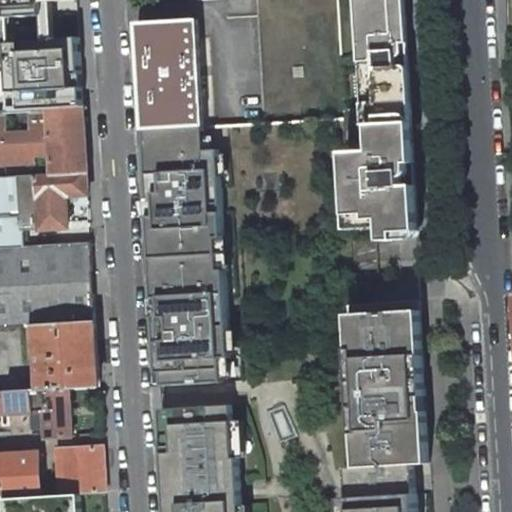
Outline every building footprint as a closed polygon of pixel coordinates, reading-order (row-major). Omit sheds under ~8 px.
[(78,12),(77,0),(4,0),(5,17),(35,15),(78,12)] [(384,228),(416,226),(401,0),(357,0),(366,126),(373,125),(374,152),(347,153),(351,216),(370,214),(371,221),(384,220),(384,228)] [(35,15),(37,44),(7,46),(7,43),(0,43),(0,112),(47,109),(84,107),(78,12),(35,15)] [(37,44),(35,15),(5,17),(7,43),(7,46),(37,44)] [(144,131),(203,127),(197,20),(138,23),(144,131)] [(293,78),(304,77),(303,67),(292,67),(293,78)] [(88,174),(84,107),(47,109),(0,112),(0,177),(50,174),(51,176),(88,174)] [(203,127),(144,131),(145,134),(150,134),(151,165),(147,165),(150,230),(157,229),(160,288),(154,288),(158,357),(163,357),(165,386),(225,383),(224,372),(233,371),(226,265),(220,265),(219,245),(225,245),(219,138),(204,139),(203,127)] [(51,176),(50,174),(0,177),(0,248),(26,247),(25,231),(69,228),(66,195),(89,194),(88,174),(51,176)] [(384,220),(371,221),(370,214),(351,216),(352,231),(384,228),(384,220)] [(96,322),(92,243),(26,247),(0,248),(0,328),(38,326),(96,322)] [(418,511),(415,463),(420,463),(417,412),(427,411),(426,388),(419,388),(417,370),(425,369),(421,301),(350,306),(352,349),(351,349),(356,434),(357,434),(359,467),(349,468),(351,497),(351,511),(239,511),(240,507),(243,506),(240,459),(236,459),(233,406),(171,410),(173,440),(171,440),(175,511),(418,511)] [(70,390),(100,388),(96,322),(38,326),(40,359),(36,359),(37,370),(41,370),(42,391),(70,390)] [(419,388),(426,388),(425,369),(417,370),(419,388)] [(42,452),(0,454),(0,414),(31,412),(46,411),(48,430),(48,438),(72,436),(70,390),(42,391),(0,393),(0,500),(2,500),(36,497),(40,498),(39,478),(44,478),(42,452)] [(173,440),(171,410),(161,411),(167,511),(175,511),(171,440),(173,440)] [(32,431),(48,430),(46,411),(31,412),(32,431)] [(417,412),(420,463),(430,462),(427,411),(417,412)] [(106,493),(104,448),(58,451),(53,451),(53,456),(58,456),(61,497),(82,495),(106,493)] [(82,511),(82,495),(61,497),(40,498),(2,500),(2,511),(82,511)] [(351,511),(351,497),(343,498),(343,511),(351,511)]
